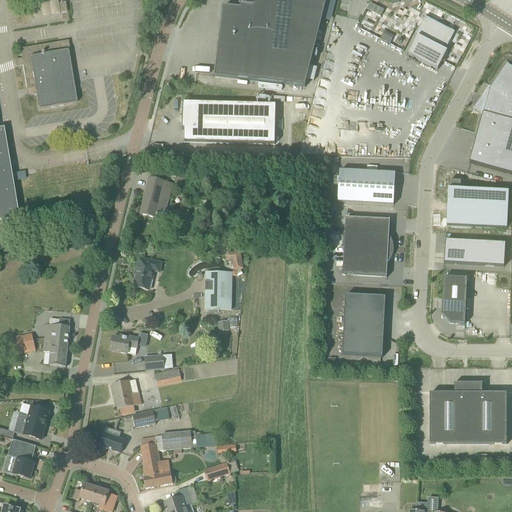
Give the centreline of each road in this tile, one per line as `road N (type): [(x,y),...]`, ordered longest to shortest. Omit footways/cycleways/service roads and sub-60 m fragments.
road 1 (unclassified): [(64,461),(148,75),(183,0)]
road 2 (unclassified): [(511,353),(439,353),(418,335),(428,151),(501,22)]
